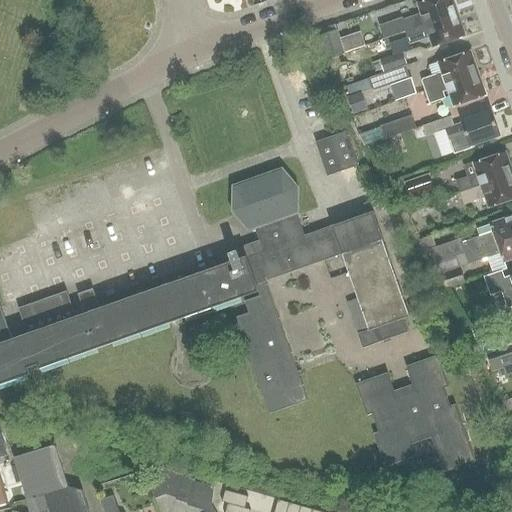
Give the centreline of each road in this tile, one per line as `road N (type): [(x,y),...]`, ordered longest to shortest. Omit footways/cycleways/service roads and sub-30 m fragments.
road 1 (residential): [(189,54),(0,153)]
road 2 (residential): [(338,0),(189,54)]
